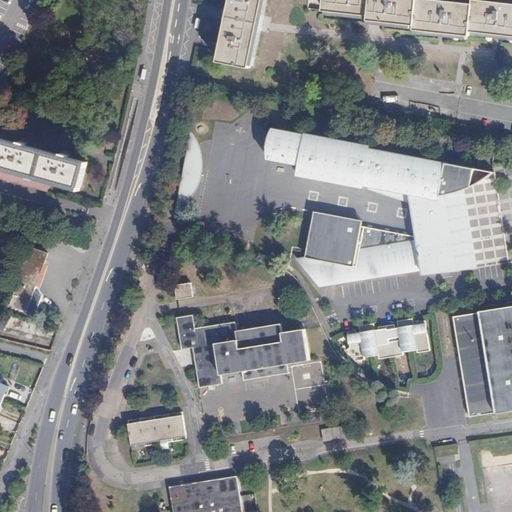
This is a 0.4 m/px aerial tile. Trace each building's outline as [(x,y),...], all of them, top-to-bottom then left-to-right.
[(220,53),(218,62),(250,68),(262,0),(230,0),(230,2),(232,3),(227,31),(225,31),(223,38),(225,39),(223,53),(220,53)] [(370,0),(322,0),(322,10),(369,16),(370,0)] [(370,0),(369,16),(369,19),(415,25),(417,0),(370,0)] [(417,0),(415,25),(414,29),(467,35),(467,31),(470,5),(462,4),(461,6),(448,5),(448,3),(439,2),(439,4),(427,3),(427,0),(417,0)] [(467,31),(511,35),(511,6),(505,6),(506,3),(494,2),(493,4),(482,3),(482,1),(476,0),(470,0),(470,5),(467,31)] [(26,62),(42,69),(53,45),(37,37),(26,62)] [(306,134),(273,127),(266,162),(299,168),(297,179),(364,192),(365,188),(369,189),(368,191),(412,207),(416,240),(360,229),(362,222),(316,213),(307,257),(294,258),(321,289),(421,274),(459,268),(480,265),(469,190),(471,188),(475,186),(479,184),(482,182),(486,180),(491,175),(496,171),(478,168),(446,162),(372,148),(373,145),(306,132),(306,134)] [(195,134),(193,131),(175,217),(181,212),(188,205),(192,200),(195,195),(200,184),(202,175),(203,166),(202,156),(201,149),(199,142),(195,134)] [(0,168),(33,177),(78,190),(85,163),(0,139),(0,168)] [(0,177),(31,186),(33,177),(0,168),(0,177)] [(50,252),(33,246),(11,304),(26,310),(25,312),(35,315),(41,302),(33,296),(50,252)] [(189,285),(172,287),(174,301),(191,299),(189,285)] [(481,314),(454,319),(471,419),(497,414),(497,416),(511,413),(511,307),(480,312),(481,314)] [(289,375),(287,366),(310,362),(304,330),(282,333),(280,325),(234,332),(233,323),(193,330),(191,317),(174,320),(179,351),(190,349),(197,389),(219,386),(218,377),(240,374),(242,383),(289,375)] [(357,333),(349,335),(351,349),(348,353),(357,363),(366,362),(365,358),(380,356),(381,361),(405,358),(404,353),(419,351),(420,355),(432,353),(428,323),(418,324),(419,326),(415,326),(414,321),(400,323),(401,330),(388,332),(388,331),(376,332),(375,326),(360,329),(361,334),(357,335),(357,333)] [(0,406),(8,387),(0,383),(0,406)] [(132,425),(124,427),(127,447),(182,438),(178,418),(173,419),(164,420),(159,421),(150,422),(146,423),(137,424),(132,425)] [(344,429),(319,432),(321,445),(346,441),(344,429)] [(241,511),(235,478),(167,489),(171,511),(241,511)]
